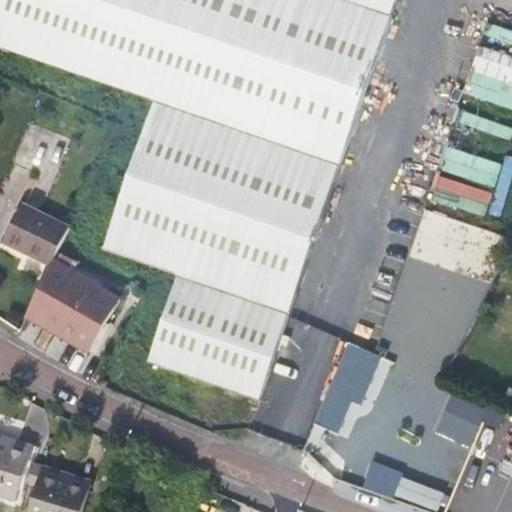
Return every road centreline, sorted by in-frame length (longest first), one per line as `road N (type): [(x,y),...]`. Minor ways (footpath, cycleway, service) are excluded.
road 1 (unknown): [(261,483),(434,0)]
road 2 (residential): [(0,350),(291,499)]
